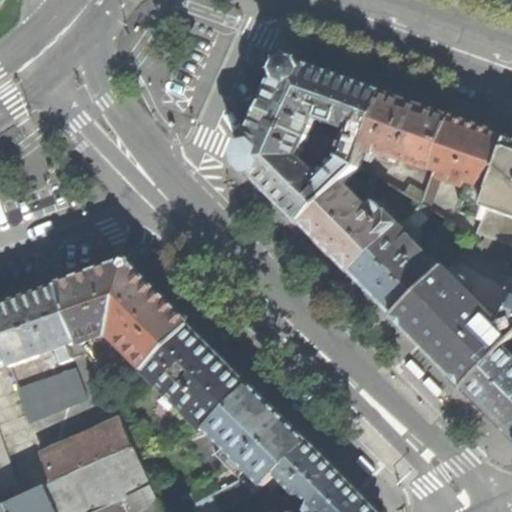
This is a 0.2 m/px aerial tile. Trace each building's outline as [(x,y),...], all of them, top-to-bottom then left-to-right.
[(285,61),(260,118),(309,140),(313,129),(317,120),(336,126),(339,124),(350,129),(344,147),(340,158),(359,167),(364,153),(385,96),(334,78),(285,61)] [(434,172),(452,119),(420,108),(385,96),(364,153),(379,157),(380,153),(434,172)] [(309,140),(260,118),(241,161),(270,190),(303,223),(342,185),(359,167),(340,158),(331,167),(330,167),(319,177),(301,158),(304,151),(309,140)] [(482,221),(511,140),(481,130),(452,119),(434,172),(446,175),(444,181),(470,189),(462,214),(482,221)] [(344,147),(313,129),(309,140),(340,158),(344,147)] [(304,151),(330,167),(331,167),(340,158),(309,140),(304,151)] [(511,140),(482,221),(478,234),(511,245),(511,140)] [(368,209),(342,185),(303,223),(328,248),(353,273),(400,226),(390,215),(389,216),(375,201),(368,209)] [(444,270),(400,226),(353,273),(371,292),(397,318),(444,270)] [(130,262),(61,286),(81,343),(108,334),(111,334),(118,338),(150,370),(194,326),(159,291),(130,262)] [(455,281),(444,270),(397,318),(430,351),(467,389),(505,351),(504,348),(511,339),(511,302),(501,326),(469,295),(472,291),(472,289),(472,286),(471,283),(468,280),(465,279),(463,278),(459,279),(455,281)] [(26,298),(0,306),(0,334),(10,362),(11,367),(58,351),(63,364),(88,355),(81,343),(61,286),(26,298)] [(221,354),(194,326),(150,370),(147,373),(158,385),(163,380),(198,415),(193,420),(204,431),(207,428),(252,385),(221,354)] [(0,367),(7,365),(9,362),(10,362),(0,334),(0,367)] [(511,355),(506,350),(505,351),(467,389),(498,420),(511,433),(511,355)] [(409,363),(406,366),(421,382),(427,376),(416,365),(412,361),(409,363)] [(77,370),(21,390),(32,422),(89,398),(77,370)] [(426,381),(423,384),(438,400),(444,394),(433,383),(429,379),(426,381)] [(281,414),(252,385),(207,428),(225,446),(244,465),(260,481),(266,487),(267,485),(278,475),(310,443),(281,414)] [(42,452),(53,484),(136,446),(127,427),(113,433),(108,423),(42,452)] [(0,433),(0,507),(23,499),(0,433)] [(326,460),(310,443),(278,475),(297,495),(300,495),(303,493),(312,503),(310,507),(329,493),(345,479),(326,460)] [(166,511),(136,446),(53,484),(48,487),(59,511),(166,511)] [(232,470),(244,465),(225,446),(216,454),(232,470)] [(374,474),(377,471),(362,455),(356,461),(367,473),(371,477),(374,474)] [(292,511),(289,505),(279,509),(280,511),(377,511),(365,498),(345,479),(329,493),(310,507),(308,511),(292,511)] [(218,511),(258,491),(266,487),(260,481),(250,485),(241,481),(195,505),(198,511),(218,511)] [(258,491),(266,511),(280,511),(279,509),(267,485),(266,487),(258,491)] [(0,511),(59,511),(48,487),(23,499),(0,507),(0,511)]
